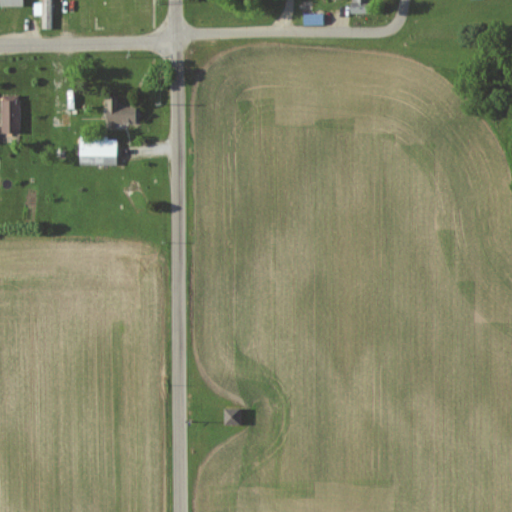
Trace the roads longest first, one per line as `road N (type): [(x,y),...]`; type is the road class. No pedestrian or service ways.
road 1 (residential): [(177,511),(173,0)]
road 2 (residential): [(174,42),(369,41)]
road 3 (residential): [(0,45),(174,42)]
